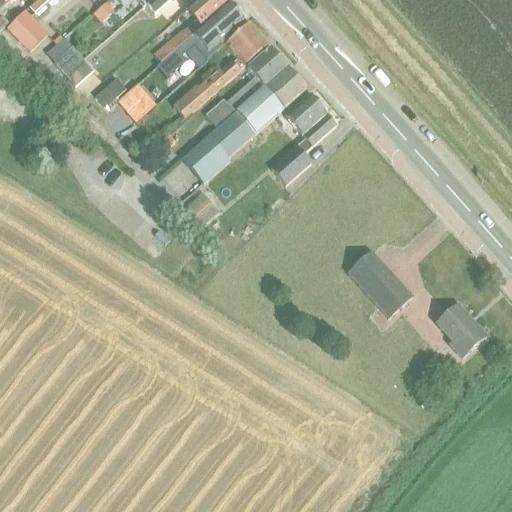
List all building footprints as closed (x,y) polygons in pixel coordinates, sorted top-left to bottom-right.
[(0,0),(0,13),(14,0),(0,0)] [(42,0),(29,12),(34,19),(55,0),(42,0)] [(153,0),(145,7),(153,16),(172,0),(153,0)] [(169,45),(152,59),(159,67),(174,54),(187,43),(229,7),(222,0),(200,0),(185,14),(195,25),(182,36),(181,35),(169,45)] [(105,6),(93,17),(101,26),(113,15),(105,6)] [(159,67),(155,71),(165,81),(186,63),(182,59),(193,49),(206,65),(220,53),(224,49),(220,44),(243,24),(229,7),(187,43),(174,54),(159,67)] [(29,55),(46,38),(23,15),(6,32),(29,55)] [(183,123),(267,50),(247,28),(224,49),(220,53),(223,57),(227,53),(236,63),(232,67),(231,66),(219,77),(218,76),(198,93),(195,90),(172,110),(183,123)] [(82,63),(71,51),(53,66),(63,78),(82,63)] [(260,95),(286,72),(269,53),(246,73),(253,82),(225,107),(234,117),(260,95)] [(92,75),(82,63),(63,78),(74,90),(92,75)] [(286,72),(260,95),(279,116),(305,93),(286,72)] [(104,112),(125,93),(115,83),(94,101),(104,112)] [(135,127),(155,109),(137,88),(116,106),(135,127)] [(234,117),(253,139),(279,116),(260,95),(234,117)] [(296,151),(270,173),(284,190),(310,167),(302,158),(336,129),(309,99),(284,121),(304,143),(296,151)] [(234,117),(207,140),(226,162),(253,139),(234,117)] [(167,137),(149,153),(157,162),(175,146),(167,137)] [(0,149),(0,165),(7,168),(14,142),(3,139),(0,149)] [(207,140),(180,164),(198,186),(226,162),(207,140)] [(137,162),(144,157),(138,150),(132,156),(137,162)] [(202,196),(183,212),(199,231),(218,216),(202,196)] [(371,256),(347,278),(387,322),(411,301),(371,256)] [(460,363),(484,342),(455,310),(434,329),(450,347),(447,349),(460,363)]
